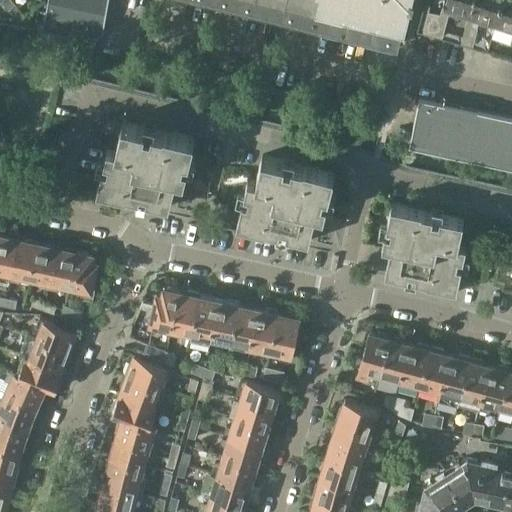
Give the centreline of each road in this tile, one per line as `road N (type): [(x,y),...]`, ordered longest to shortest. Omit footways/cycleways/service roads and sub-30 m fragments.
road 1 (residential): [(511,99),(410,76),(377,79),(109,15)]
road 2 (residential): [(58,161),(94,93),(342,153),(373,170)]
road 3 (residential): [(277,511),(344,291)]
road 4 (residential): [(142,248),(344,291)]
road 5 (residential): [(77,416),(142,248)]
road 6 (residential): [(344,291),(511,333)]
road 7 (residential): [(0,200),(120,226),(142,248)]
road 8 (residential): [(373,170),(511,203)]
road 9 (residential): [(344,291),(373,170)]
